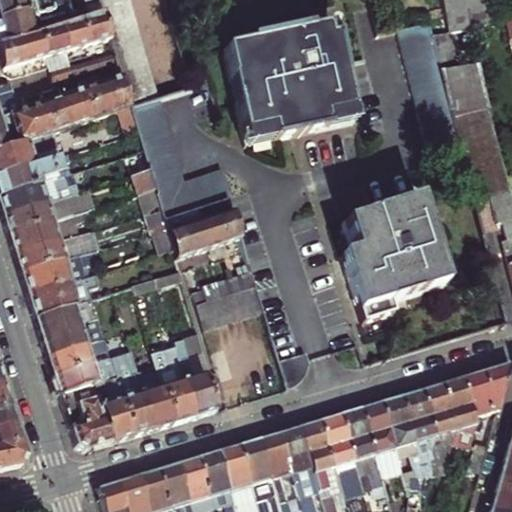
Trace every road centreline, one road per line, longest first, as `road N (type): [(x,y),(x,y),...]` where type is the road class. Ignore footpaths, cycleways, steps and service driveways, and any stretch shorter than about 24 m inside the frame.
road 1 (residential): [(61,483),(511,351)]
road 2 (residential): [(61,483),(0,283)]
